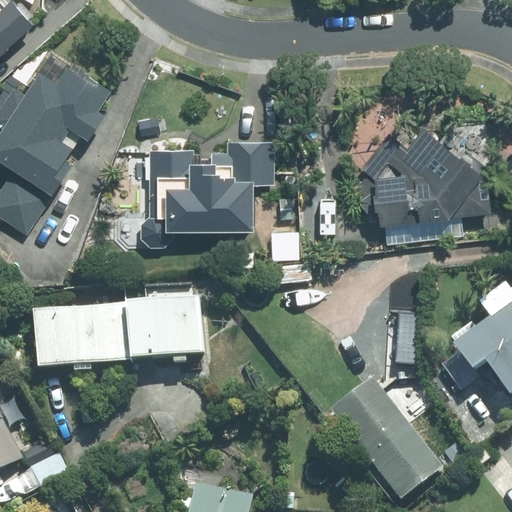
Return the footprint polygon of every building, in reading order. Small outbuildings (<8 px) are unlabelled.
[(0,64),(44,26),(23,0),(6,15),(0,8),(0,64)] [(90,76),(73,65),(62,81),(46,70),(31,93),(13,83),(0,103),(0,124),(7,129),(0,139),(0,155),(57,194),(76,165),(70,162),(79,148),(66,139),(75,125),(94,138),(111,113),(103,107),(115,88),(92,72),(90,76)] [(132,139),(162,135),(159,116),(129,120),(132,139)] [(474,158),(431,127),(416,149),(394,134),(368,169),(369,171),(354,183),(380,216),(389,208),(391,226),(500,214),(495,175),(499,171),(495,167),(492,166),(483,159),(476,155),(474,158)] [(278,186),(278,142),(232,143),(231,156),(197,156),(196,151),(153,151),(153,216),(145,225),(146,239),(154,249),(168,249),(177,240),(177,232),(265,232),(264,186),(278,186)] [(0,214),(30,234),(55,195),(17,169),(0,194),(0,214)] [(338,182),(300,181),(299,219),(337,220),(338,182)] [(298,220),(297,198),(286,199),(287,220),(298,220)] [(299,226),(269,230),(272,262),(302,259),(299,226)] [(130,305),(133,362),(206,358),(202,302),(130,305)] [(43,367),(133,362),(130,305),(40,311),(43,367)] [(511,393),(511,307),(498,318),(497,316),(458,345),(478,371),(490,363),(511,393)] [(339,352),(386,457),(434,436),(411,385),(416,382),(392,329),(339,352)] [(0,413),(0,388),(1,388),(0,385),(0,472),(22,461),(29,474),(55,459),(45,440),(21,453),(0,413)] [(252,511),(256,493),(199,483),(194,508),(187,507),(186,511),(252,511)]
